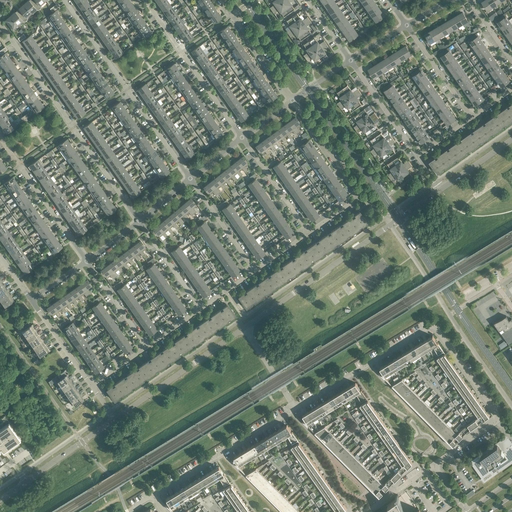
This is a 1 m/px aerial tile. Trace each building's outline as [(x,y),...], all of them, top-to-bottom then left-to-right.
[(40,9),(31,0),(30,0),(27,3),(27,2),(24,4),(31,13),(35,9),(36,10),(37,10),(38,10),(39,10),(40,9),(40,10),(40,9)] [(45,1),(43,0),(31,0),(40,9),(41,8),(41,7),(41,6),(41,5),(40,5),(45,1)] [(282,3),(279,0),(271,0),(275,4),(270,7),(272,10),(282,3)] [(292,0),(286,0),(282,3),(289,13),(294,10),(289,2),(292,0)] [(335,4),(332,0),(330,0),(323,5),(324,5),(327,9),(327,10),(335,4)] [(372,0),(364,6),(365,6),(367,10),(376,4),(375,4),(372,0)] [(492,7),(487,0),(485,0),(482,2),(487,10),(492,7)] [(90,6),(87,2),(80,6),(81,7),(80,8),(83,11),(90,6)] [(133,6),(130,2),(123,7),(126,12),(133,6)] [(211,4),(210,2),(203,7),(206,12),(214,6),(212,3),(211,4)] [(172,7),(169,3),(162,8),(163,9),(162,9),(164,12),(172,7)] [(289,13),(282,3),(272,10),(274,13),(279,10),(284,17),(289,13)] [(31,13),(24,4),(21,7),(22,8),(18,11),(26,21),(27,21),(26,21),(27,20),(27,19),(27,18),(27,17),(27,16),(31,13)] [(338,8),(335,4),(327,10),(327,9),(330,13),(330,14),(338,8)] [(376,4),(367,10),(370,14),(369,14),(378,8),(375,4),(376,4)] [(93,10),(90,6),(83,11),(85,14),(86,15),(93,10)] [(136,11),(133,6),(126,12),(129,16),(136,11)] [(216,9),(214,6),(206,12),(210,17),(217,12),(215,10),(216,9)] [(175,11),(172,7),(164,12),(167,15),(168,16),(175,11)] [(341,12),(338,8),(330,14),(333,18),(333,19),(341,12)] [(378,8),(369,14),(370,14),(373,17),(372,18),(381,12),(378,8)] [(96,14),(93,10),(86,15),(87,16),(86,16),(89,19),(96,14)] [(26,21),(18,11),(14,15),(13,14),(10,16),(17,24),(22,21),(23,22),(24,22),(25,22),(26,21)] [(59,15),(56,11),(48,16),(52,20),(59,15)] [(139,15),(136,11),(129,16),(127,17),(130,21),(139,15)] [(178,15),(175,11),(168,16),(168,17),(170,21),(178,15)] [(218,14),(217,12),(210,17),(213,22),(221,16),(219,13),(218,14)] [(344,17),(341,12),(333,19),(334,18),(337,22),(336,23),(344,17)] [(381,12),(372,18),(373,18),(376,22),(383,16),(381,12)] [(302,20),(297,13),(296,13),(297,14),(292,17),(299,27),(309,20),(307,17),(302,20)] [(457,15),(463,24),(467,21),(463,13),(458,15),(457,15)] [(99,18),(96,14),(89,19),(91,22),(92,23),(99,18)] [(504,14),(496,20),(501,26),(509,20),(504,14)] [(62,19),(59,15),(52,20),(55,24),(62,19)] [(142,19),(139,15),(130,21),(133,25),(135,24),(142,19)] [(180,20),(178,15),(170,21),(173,24),(174,24),(180,20)] [(463,24),(457,15),(458,16),(453,18),(453,17),(458,27),(463,24)] [(17,24),(10,16),(7,19),(8,19),(8,20),(7,21),(9,24),(8,25),(8,24),(8,25),(11,30),(17,24)] [(299,27),(292,17),(287,21),(286,20),(291,28),(286,31),(288,34),(299,27)] [(348,21),(344,17),(336,23),(337,22),(340,27),(339,27),(348,21)] [(458,27),(453,17),(453,18),(449,21),(448,20),(453,29),(458,27)] [(102,22),(99,18),(92,23),(93,24),(92,24),(94,28),(102,22)] [(183,18),(180,20),(174,24),(174,25),(174,26),(176,29),(183,24),(186,22),(183,18)] [(65,23),(62,19),(55,24),(57,29),(65,23)] [(145,23),(142,19),(135,24),(138,28),(145,23)] [(311,23),(309,20),(299,27),(306,37),(311,33),(311,34),(306,26),(311,23)] [(453,29),(448,20),(448,21),(444,24),(443,23),(449,32),(453,29)] [(511,24),(509,20),(501,26),(503,30),(511,24)] [(351,26),(348,21),(339,27),(340,27),(343,31),(342,32),(351,26)] [(105,27),(102,22),(94,28),(97,31),(98,31),(105,27)] [(68,28),(65,23),(57,29),(60,33),(68,28)] [(148,27),(145,23),(138,28),(141,32),(148,27)] [(449,32),(443,23),(444,24),(439,26),(444,35),(449,32)] [(186,28),(183,24),(176,29),(178,32),(179,32),(180,33),(186,28)] [(511,28),(511,24),(503,30),(506,33),(511,28)] [(230,29),(228,26),(220,32),(223,37),(231,32),(229,30),(230,29)] [(354,30),(351,26),(342,32),(343,31),(346,36),(345,36),(354,30)] [(444,35),(439,26),(435,29),(434,28),(439,37),(444,35)] [(108,31),(105,27),(98,31),(99,32),(98,33),(100,36),(108,31)] [(151,31),(148,27),(141,32),(142,34),(141,35),(142,37),(142,38),(153,30),(151,31)] [(306,37),(299,27),(288,34),(291,37),(296,34),(299,39),(301,41),(301,40),(306,37)] [(71,32),(68,28),(60,33),(63,37),(71,32)] [(189,32),(186,28),(180,33),(180,34),(182,37),(189,32)] [(439,37),(434,28),(434,29),(430,32),(429,31),(435,40),(439,37)] [(357,35),(354,30),(345,36),(346,36),(349,40),(357,35)] [(111,35),(108,31),(100,36),(103,39),(104,40),(111,35)] [(435,40),(429,31),(430,32),(425,35),(430,43),(435,40)] [(73,36),(71,32),(63,37),(61,39),(64,43),(73,36)] [(192,37),(189,32),(182,37),(184,41),(185,40),(186,41),(192,37)] [(232,33),(231,32),(223,37),(227,42),(235,36),(233,33),(232,33)] [(481,40),(476,33),(468,39),(473,45),(481,40)] [(34,40),(31,35),(23,41),(23,42),(23,41),(26,45),(34,40)] [(113,39),(111,35),(104,40),(104,41),(106,44),(113,39)] [(76,40),(73,36),(64,43),(67,47),(76,40)] [(237,39),(235,36),(227,42),(230,46),(238,41),(236,40),(237,39)] [(319,44),(314,37),(313,37),(314,37),(309,41),(315,51),(326,44),(324,41),(319,44)] [(116,43),(113,39),(106,44),(109,48),(109,47),(110,48),(116,43)] [(37,44),(34,40),(26,45),(29,49),(29,50),(37,44)] [(80,45),(76,40),(67,47),(70,51),(80,45)] [(483,43),(481,40),(473,45),(475,49),(483,43)] [(239,43),(238,41),(230,46),(234,51),(242,46),(240,43),(239,43)] [(315,51),(309,41),(304,45),(303,44),(308,52),(303,55),(305,58),(315,51)] [(119,48),(116,43),(110,48),(110,49),(112,53),(119,48)] [(486,47),(483,43),(475,49),(478,53),(486,47)] [(40,49),(37,44),(29,50),(30,50),(29,50),(30,50),(32,54),(40,49)] [(328,47),(326,44),(315,51),(322,61),(327,57),(328,58),(328,57),(323,50),(328,47)] [(84,50),(81,46),(71,53),(74,57),(84,50)] [(202,51),(199,46),(192,51),(193,52),(195,56),(202,51)] [(244,49),(242,46),(234,51),(237,56),(245,51),(243,49),(244,49)] [(400,48),(400,49),(406,57),(411,54),(406,46),(401,49),(400,48)] [(489,51),(486,47),(478,53),(480,57),(489,51)] [(120,49),(119,48),(112,53),(115,57),(113,58),(124,51),(124,50),(124,51),(122,48),(120,49)] [(452,54),(448,48),(440,54),(444,60),(452,54)] [(43,53),(40,49),(32,54),(35,58),(36,59),(43,53)] [(406,57),(400,49),(401,49),(396,52),(396,51),(401,60),(406,57)] [(87,54),(84,50),(74,57),(77,61),(79,60),(87,54)] [(205,55),(202,51),(195,56),(197,59),(198,59),(205,55)] [(246,53),(245,51),(237,56),(241,61),(249,56),(247,53),(246,53)] [(322,61),(315,51),(305,58),(307,61),(312,58),(317,65),(318,65),(317,64),(322,61)] [(401,60),(396,51),(396,52),(392,55),(391,54),(397,63),(401,60)] [(491,54),(489,51),(480,57),(483,60),(491,54)] [(8,57),(6,53),(0,56),(0,61),(1,63),(9,58),(9,57),(8,57)] [(46,58),(43,53),(36,59),(39,63),(46,58)] [(89,59),(87,54),(79,60),(82,64),(89,59)] [(397,63),(391,54),(392,55),(387,58),(387,57),(392,66),(397,63)] [(455,58),(452,54),(444,60),(447,64),(455,58)] [(494,58),(491,54),(483,60),(486,64),(494,58)] [(208,59),(205,55),(198,59),(199,60),(199,61),(201,64),(208,59)] [(251,59),(249,56),(241,61),(244,66),(252,61),(250,59),(251,59)] [(392,66),(387,57),(387,58),(383,61),(382,60),(388,69),(392,66)] [(9,58),(1,63),(4,67),(12,62),(9,58)] [(49,62),(46,58),(39,63),(41,67),(42,67),(49,62)] [(457,62),(455,58),(447,64),(449,68),(457,62)] [(496,62),(494,58),(486,64),(488,68),(496,62)] [(92,63),(89,59),(82,64),(85,68),(92,63)] [(211,63),(208,59),(201,64),(203,67),(204,67),(204,68),(211,63)] [(388,69),(382,60),(383,61),(378,64),(378,63),(383,72),(388,69)] [(253,63),(252,61),(244,66),(248,71),(256,65),(254,62),(253,63)] [(15,66),(12,62),(4,67),(7,72),(15,66)] [(53,67),(49,62),(42,67),(42,68),(45,72),(53,67)] [(460,65),(457,62),(449,68),(452,71),(460,65)] [(499,65),(496,62),(488,68),(486,69),(489,73),(491,71),(499,65)] [(95,67),(92,63),(85,68),(88,72),(95,67)] [(176,63),(165,70),(165,71),(166,70),(167,73),(169,72),(170,73),(177,68),(174,64),(176,63)] [(214,67),(211,63),(204,68),(205,69),(204,69),(207,72),(214,67)] [(383,72),(378,63),(377,63),(378,64),(374,67),(373,66),(379,75),(383,72)] [(258,69),(256,65),(248,71),(251,76),(258,71),(257,69),(258,69)] [(463,69),(460,65),(452,71),(454,75),(463,69)] [(501,69),(499,65),(491,71),(493,75),(502,69),(501,69)] [(15,67),(15,66),(7,72),(11,76),(18,71),(16,67),(15,67)] [(379,75),(373,66),(373,67),(369,70),(374,78),(379,75)] [(56,71),(53,67),(45,72),(48,76),(47,76),(48,76),(56,71)] [(98,71),(95,67),(88,72),(91,76),(98,71)] [(217,71),(214,67),(207,72),(209,76),(210,75),(210,76),(217,71)] [(180,72),(177,68),(170,73),(173,78),(180,72)] [(424,74),(420,68),(412,74),(416,80),(424,74)] [(503,68),(501,69),(502,69),(493,75),(496,79),(506,72),(503,68)] [(465,73),(463,69),(454,75),(457,79),(465,73)] [(21,75),(18,71),(11,76),(14,81),(21,75),(21,74),(21,75)] [(59,75),(56,71),(48,76),(48,77),(51,81),(59,75)] [(101,75),(98,71),(91,76),(94,81),(101,75)] [(220,76),(217,71),(210,76),(211,77),(210,77),(213,81),(220,76)] [(260,73),(258,71),(251,76),(255,81),(263,75),(261,72),(260,73)] [(183,77),(180,72),(173,78),(176,82),(183,77)] [(508,75),(506,72),(496,79),(499,82),(508,75)] [(468,76),(465,73),(457,79),(460,82),(468,76)] [(427,78),(424,74),(416,80),(419,83),(427,78)] [(22,76),(21,75),(14,81),(17,85),(25,80),(22,76)] [(62,80),(59,75),(51,81),(54,85),(62,80)] [(104,80),(101,75),(94,81),(97,85),(104,80)] [(265,78),(263,75),(255,81),(258,86),(265,81),(264,79),(265,78)] [(511,79),(508,75),(499,82),(501,86),(511,79)] [(223,80),(220,76),(213,81),(215,84),(216,85),(223,80)] [(470,80),(468,76),(460,82),(462,86),(470,80)] [(186,81),(183,77),(176,82),(179,86),(186,81)] [(429,81),(427,78),(419,83),(421,87),(429,81)] [(27,84),(25,80),(17,85),(20,90),(28,84),(27,84),(28,84),(27,83),(27,84)] [(65,84),(62,80),(54,85),(54,86),(55,86),(57,90),(65,84)] [(107,84),(104,80),(97,85),(100,89),(107,84)] [(473,84),(470,80),(462,86),(465,89),(465,90),(473,84)] [(189,85),(186,81),(179,86),(182,90),(189,85)] [(267,83),(265,81),(258,86),(262,91),(270,85),(267,82),(267,83)] [(432,85),(429,81),(421,87),(424,91),(432,85)] [(227,86),(224,82),(217,86),(218,87),(218,88),(220,91),(227,86)] [(396,89),(391,82),(383,88),(387,95),(396,89)] [(147,83),(136,91),(138,89),(141,94),(148,89),(147,87),(148,86),(147,83)] [(28,85),(28,84),(20,90),(23,94),(31,89),(28,85),(28,84),(28,85)] [(68,89),(65,84),(57,90),(60,93),(60,94),(61,94),(68,89)] [(110,88),(107,84),(100,89),(103,93),(110,88)] [(475,88),(473,84),(465,90),(465,89),(463,90),(466,94),(475,88)] [(192,89),(189,85),(182,90),(184,94),(192,89)] [(272,88),(270,85),(262,91),(265,96),(272,91),(271,89),(272,88)] [(347,85),(342,89),(349,99),(360,92),(357,89),(352,92),(347,85)] [(435,89),(432,85),(424,91),(426,95),(435,89)] [(230,90),(227,86),(220,91),(222,94),(223,94),(223,95),(230,90)] [(113,92),(110,88),(103,93),(106,97),(113,92)] [(478,91),(475,88),(466,94),(468,98),(478,91)] [(33,92),(31,89),(23,94),(26,98),(34,93),(34,92),(33,92)] [(151,93),(148,89),(141,94),(143,97),(144,97),(151,93)] [(195,93),(192,89),(184,94),(183,96),(186,100),(187,98),(195,93)] [(349,99),(342,89),(337,93),(337,92),(342,100),(337,103),(339,106),(349,99)] [(398,92),(396,89),(387,95),(390,98),(398,92)] [(437,92),(435,89),(426,95),(429,98),(437,92)] [(72,94),(69,90),(61,95),(62,96),(65,100),(72,94)] [(233,94),(230,90),(223,95),(224,96),(226,99),(233,94)] [(274,92),(272,91),(265,96),(269,101),(277,95),(274,92)] [(481,95),(478,91),(468,98),(471,102),(481,95)] [(362,95),(360,92),(349,99),(356,109),(361,105),(362,106),(362,105),(357,98),(362,95)] [(401,96),(398,92),(390,98),(393,102),(401,96)] [(440,96),(437,92),(429,98),(432,102),(440,96)] [(34,93),(26,98),(29,103),(37,97),(34,94),(34,93)] [(154,97),(151,93),(144,97),(145,98),(145,99),(147,102),(154,97)] [(198,98),(195,93),(187,98),(190,103),(198,98)] [(75,99),(72,94),(65,100),(67,104),(68,104),(75,99)] [(236,98),(233,94),(226,99),(228,103),(229,102),(229,103),(236,98)] [(483,99),(481,95),(471,102),(474,106),(483,99)] [(403,100),(401,96),(393,102),(395,106),(403,100)] [(442,100),(440,96),(432,102),(434,106),(442,100)] [(40,101),(37,97),(29,103),(32,107),(40,102),(40,101)] [(157,101),(154,97),(147,102),(149,105),(150,105),(150,106),(157,101)] [(239,103),(236,98),(229,103),(230,104),(229,104),(232,108),(239,103)] [(78,103),(75,99),(68,104),(68,105),(71,109),(78,103)] [(202,104),(199,99),(192,104),(195,109),(202,104)] [(356,109),(349,99),(339,106),(341,109),(346,106),(351,113),(352,113),(351,112),(356,109)] [(406,103),(403,100),(395,106),(398,109),(406,103)] [(445,103),(442,100),(434,106),(437,109),(445,103)] [(160,105),(157,101),(150,106),(151,107),(150,107),(153,110),(160,105)] [(40,102),(32,107),(30,108),(34,113),(45,105),(43,102),(41,104),(40,102),(41,102),(40,102)] [(123,106),(120,102),(113,107),(116,111),(123,106)] [(446,102),(445,103),(437,109),(439,113),(449,106),(446,102)] [(82,108),(78,103),(71,109),(74,112),(73,113),(74,113),(82,108)] [(242,107),(239,103),(232,108),(234,111),(235,112),(242,107)] [(409,107),(406,103),(398,109),(400,113),(409,107)] [(205,108),(202,104),(195,109),(198,113),(205,108)] [(163,109),(160,105),(153,110),(155,114),(156,113),(156,114),(163,109)] [(511,105),(508,109),(507,108),(503,111),(510,122),(511,120),(511,105)] [(126,110),(123,106),(116,111),(119,116),(126,110)] [(452,110),(449,106),(439,113),(442,117),(452,110)] [(245,111),(242,107),(235,112),(236,112),(235,113),(238,116),(245,111)] [(411,111),(409,107),(400,113),(403,117),(411,111)] [(85,112),(82,108),(74,113),(74,114),(77,118),(85,112)] [(208,112),(205,108),(198,113),(201,117),(208,112)] [(166,114),(163,109),(156,114),(157,115),(156,115),(159,119),(166,114)] [(364,109),(359,113),(366,123),(376,115),(374,112),(369,116),(364,109)] [(129,115),(126,110),(119,116),(122,120),(129,115)] [(454,113),(452,110),(442,117),(445,120),(454,113)] [(248,115),(245,111),(238,116),(240,119),(241,120),(248,115)] [(414,115),(411,111),(403,117),(406,120),(414,115)] [(510,122),(503,111),(498,114),(499,115),(496,117),(495,116),(491,119),(498,130),(502,127),(502,126),(505,123),(506,125),(510,122)] [(211,116),(208,112),(201,117),(204,121),(211,116)] [(366,123),(359,113),(354,116),(359,123),(354,127),(356,130),(366,123)] [(457,117),(454,113),(445,120),(447,124),(457,117)] [(169,118),(166,114),(159,119),(161,122),(162,123),(169,118)] [(132,119),(129,115),(122,120),(125,124),(132,119)] [(378,118),(376,115),(366,123),(373,133),(378,129),(379,129),(373,122),(378,118)] [(416,118),(414,115),(406,120),(408,124),(416,118)] [(214,120),(211,116),(204,121),(206,126),(214,120)] [(301,125),(295,117),(290,121),(298,133),(300,131),(298,127),(301,125)] [(11,122),(8,118),(0,123),(3,127),(3,128),(11,122)] [(419,122),(416,118),(408,124),(411,127),(411,128),(419,122)] [(135,123),(132,119),(125,124),(128,128),(135,123)] [(498,130),(491,119),(486,122),(487,124),(484,126),(483,125),(479,128),(486,138),(490,135),(490,134),(493,132),(494,133),(498,130)] [(173,124),(170,120),(163,124),(164,125),(164,126),(166,129),(173,124)] [(217,125),(214,120),(206,126),(209,130),(217,125)] [(16,125),(13,121),(11,122),(3,128),(4,128),(3,128),(4,128),(5,129),(3,131),(5,134),(16,125)] [(298,133),(290,121),(284,125),(290,133),(293,131),(295,135),(298,133)] [(95,127),(92,122),(84,127),(87,131),(87,132),(95,127)] [(422,126),(419,122),(411,128),(411,127),(409,128),(412,132),(422,126)] [(138,127),(135,123),(128,128),(130,132),(138,127)] [(373,133),(366,123),(356,130),(358,133),(363,129),(368,137),(368,136),(373,133)] [(176,128),(173,124),(166,129),(168,132),(169,132),(169,133),(176,128)] [(220,129),(217,125),(209,130),(212,134),(220,129)] [(290,133),(284,125),(278,130),(284,138),(284,137),(287,135),(290,139),(292,137),(290,133)] [(424,129),(422,126),(412,132),(414,136),(424,129)] [(98,131),(95,127),(87,132),(87,133),(88,133),(90,136),(98,131)] [(141,131),(138,127),(130,132),(133,136),(141,131)] [(179,132),(176,128),(169,133),(170,134),(172,137),(179,132)] [(486,138),(479,128),(474,131),(475,132),(469,136),(468,135),(467,136),(474,147),(478,144),(478,143),(481,140),(482,142),(486,138)] [(223,133),(220,129),(212,134),(215,138),(223,133)] [(427,133),(424,129),(414,136),(417,140),(427,133)] [(284,138),(278,130),(273,134),(279,142),(279,141),(282,139),(284,143),(287,141),(284,137),(284,138)] [(101,135),(98,131),(90,136),(93,140),(93,141),(93,140),(93,141),(101,135)] [(144,136),(141,131),(133,136),(137,141),(144,136)] [(182,136),(179,132),(172,137),(174,141),(175,140),(175,141),(182,136)] [(384,137),(381,132),(381,133),(376,137),(383,147),(393,139),(389,134),(384,137)] [(429,137),(427,133),(417,140),(420,144),(429,137)] [(279,142),(273,134),(267,138),(273,146),(276,144),(278,147),(281,145),(279,141),(279,142)] [(104,140),(101,135),(93,141),(94,141),(93,141),(94,142),(94,141),(97,145),(104,140)] [(185,141),(182,136),(175,141),(176,142),(175,142),(178,146),(185,141)] [(474,147),(467,136),(465,138),(466,139),(461,142),(460,143),(459,142),(455,145),(462,155),(466,152),(466,151),(469,149),(470,150),(474,147)] [(148,142),(145,137),(138,142),(141,147),(148,142)] [(383,147),(376,137),(371,140),(370,140),(375,147),(370,151),(373,154),(383,147)] [(71,141),(69,138),(57,146),(60,151),(62,150),(70,144),(70,143),(69,144),(69,142),(71,141)] [(273,146),(267,138),(262,142),(268,150),(270,148),(273,151),(276,149),(273,146)] [(395,142),(393,139),(383,147),(390,156),(395,153),(390,146),(395,142)] [(107,144),(104,140),(97,145),(99,149),(100,150),(107,144)] [(313,146),(309,140),(301,146),(305,151),(313,146)] [(188,145),(185,141),(178,146),(180,149),(181,149),(181,150),(188,145)] [(151,146),(148,142),(141,147),(144,151),(151,146)] [(268,150),(262,142),(256,146),(262,154),(265,152),(267,155),(270,153),(268,150)] [(190,143),(188,145),(181,150),(182,150),(181,151),(184,154),(191,149),(193,148),(190,143)] [(70,144),(62,150),(65,154),(73,149),(70,145),(70,144)] [(110,149),(107,144),(100,150),(103,154),(110,149)] [(462,155),(455,145),(450,148),(451,149),(448,151),(447,150),(442,153),(450,164),(454,161),(454,160),(457,157),(458,158),(462,155)] [(154,150),(151,146),(144,151),(147,155),(154,150)] [(317,151),(313,146),(305,151),(308,157),(317,151)] [(390,156),(383,147),(373,154),(375,157),(380,153),(385,161),(385,160),(390,156)] [(76,152),(73,149),(65,154),(68,158),(76,153),(76,152)] [(114,153),(110,149),(103,154),(105,158),(106,158),(106,159),(114,153)] [(194,153),(191,149),(184,154),(186,157),(187,158),(194,153)] [(157,154),(154,150),(147,155),(150,159),(157,154)] [(320,156),(317,151),(308,157),(312,162),(320,156)] [(76,153),(68,158),(67,160),(70,164),(72,163),(79,157),(77,154),(77,153),(76,153)] [(450,164),(442,153),(438,156),(439,157),(436,159),(435,158),(429,162),(438,174),(443,170),(442,168),(445,166),(446,167),(450,164)] [(160,158),(157,154),(150,159),(153,164),(160,158)] [(118,160),(115,155),(108,161),(108,162),(111,165),(118,160)] [(324,162),(320,156),(312,162),(316,168),(324,162)] [(398,157),(393,160),(400,170),(410,163),(408,160),(403,164),(398,156),(397,157),(398,157)] [(82,161),(79,157),(72,163),(75,167),(82,162),(82,161)] [(242,157),(237,161),(243,169),(242,169),(245,172),(248,170),(245,167),(248,164),(242,157)] [(163,163),(160,158),(153,164),(155,168),(163,163)] [(43,163),(40,159),(28,167),(30,170),(32,168),(33,169),(33,170),(41,165),(43,163)] [(122,164),(118,160),(111,165),(113,169),(113,170),(114,169),(114,170),(122,164)] [(400,170),(393,160),(388,164),(387,164),(392,171),(387,175),(389,178),(400,170)] [(243,169),(237,161),(231,165),(237,173),(240,176),(242,174),(240,171),(242,169),(243,169)] [(284,166),(281,161),(273,167),(277,171),(284,166)] [(83,162),(82,162),(75,167),(78,172),(85,166),(83,162)] [(328,167),(324,162),(316,168),(320,173),(328,167)] [(166,167),(163,163),(155,168),(158,172),(166,167)] [(412,166),(410,163),(400,170),(407,180),(412,177),(407,170),(412,166)] [(125,169),(122,164),(114,170),(114,171),(114,170),(117,174),(125,169)] [(44,169),(41,165),(33,170),(33,171),(34,171),(36,174),(44,169)] [(237,173),(231,165),(226,170),(232,177),(232,178),(234,181),(237,179),(234,175),(237,173)] [(88,170),(85,166),(78,172),(81,176),(89,171),(88,170)] [(287,170),(284,166),(277,171),(280,176),(287,170)] [(169,171),(166,167),(158,172),(161,176),(169,171)] [(332,173),(328,167),(320,173),(324,179),(332,173)] [(47,173),(44,169),(36,174),(39,178),(39,179),(39,178),(39,179),(47,173)] [(128,173),(125,169),(117,174),(120,178),(119,178),(120,178),(120,179),(128,173)] [(232,177),(226,170),(220,174),(226,182),(229,185),(232,183),(229,180),(232,178),(232,177)] [(290,175),(287,170),(280,176),(283,180),(290,175)] [(407,180),(400,170),(389,178),(391,181),(396,177),(402,184),(407,180)] [(50,178),(47,173),(39,179),(40,179),(40,180),(40,179),(43,183),(50,178)] [(91,174),(90,173),(83,178),(86,183),(93,178),(91,174),(91,173),(91,174)] [(131,178),(128,173),(120,179),(121,179),(123,183),(131,178)] [(336,178),(332,173),(324,179),(328,184),(336,178)] [(226,182),(220,174),(215,178),(221,186),(223,189),(226,187),(224,184),(226,182)] [(293,179),(290,175),(283,180),(286,184),(293,179)] [(15,182),(13,178),(5,183),(8,188),(16,182),(16,181),(15,182)] [(53,182),(50,178),(43,183),(45,187),(46,188),(53,182)] [(96,181),(93,178),(86,183),(89,187),(97,182),(96,182),(96,181)] [(134,182),(131,178),(123,183),(126,187),(134,182)] [(221,186),(215,178),(210,182),(218,193),(221,191),(218,188),(221,186)] [(340,184),(336,178),(328,184),(331,189),(340,184)] [(259,184),(256,179),(248,184),(252,189),(259,184)] [(296,184),(293,179),(286,184),(289,189),(296,184)] [(16,182),(8,188),(11,192),(19,187),(16,183),(17,183),(16,182)] [(56,187),(53,182),(46,188),(49,192),(56,187)] [(97,182),(89,187),(92,192),(100,186),(97,183),(97,182)] [(137,187),(134,182),(126,187),(127,188),(126,188),(127,188),(129,192),(137,187)] [(218,193),(210,182),(204,187),(210,195),(213,192),(216,195),(218,193)] [(262,188),(259,184),(252,189),(255,193),(262,188)] [(299,188),(296,184),(289,189),(292,193),(299,188)] [(343,189),(340,184),(331,189),(335,195),(343,189)] [(102,190),(100,186),(92,192),(90,193),(93,197),(95,196),(103,191),(103,190),(102,190)] [(22,190),(19,187),(11,192),(14,196),(22,191),(22,190)] [(60,191),(56,187),(49,192),(51,196),(52,196),(52,197),(60,191)] [(140,191),(137,187),(129,192),(130,192),(130,193),(131,194),(129,195),(131,198),(140,191)] [(265,193),(262,188),(255,193),(258,198),(265,193)] [(303,193),(299,188),(292,193),(295,198),(303,193)] [(347,195),(343,189),(335,195),(339,200),(347,195)] [(22,191),(14,196),(18,201),(25,195),(23,192),(23,191),(22,191)] [(103,191),(95,196),(98,201),(106,195),(103,191)] [(64,198),(61,193),(54,199),(54,200),(57,203),(64,198)] [(268,197),(265,193),(258,198),(261,202),(268,197)] [(306,197),(303,193),(295,198),(299,202),(306,197)] [(28,199),(25,195),(18,201),(21,205),(28,200),(28,199)] [(109,199),(106,195),(98,201),(101,205),(109,200),(109,199)] [(271,201),(268,197),(261,202),(264,206),(271,201)] [(309,202),(306,197),(299,202),(302,207),(309,202)] [(68,202),(64,198),(57,203),(59,207),(59,208),(60,207),(60,208),(68,202)] [(190,198),(185,203),(194,213),(196,211),(194,208),(197,206),(190,198)] [(29,200),(28,200),(21,205),(24,210),(31,204),(29,200)] [(109,200),(101,205),(104,209),(112,204),(109,200),(110,200),(109,200)] [(274,206),(271,201),(264,206),(267,211),(274,206)] [(71,207),(68,202),(60,208),(60,209),(60,208),(63,212),(71,207)] [(312,206),(309,202),(302,207),(305,211),(312,206)] [(194,213),(185,203),(180,207),(186,215),(189,212),(192,216),(194,213)] [(34,208),(31,204),(24,210),(27,214),(35,209),(34,208)] [(112,204),(104,209),(108,214),(117,207),(115,204),(113,206),(113,205),(113,204),(112,204)] [(233,208),(230,204),(223,209),(226,214),(233,208)] [(278,210),(274,206),(267,211),(270,215),(278,210)] [(315,210),(312,206),(305,211),(308,215),(311,213),(315,210)] [(74,211),(71,207),(63,212),(66,216),(66,217),(74,211)] [(186,215),(180,207),(174,212),(181,219),(184,217),(186,220),(189,218),(186,215)] [(236,213),(233,208),(226,214),(229,218),(236,213)] [(281,215),(278,210),(270,215),(273,220),(281,215)] [(315,210),(311,213),(308,215),(311,220),(315,218),(318,215),(315,210)] [(360,210),(351,217),(352,217),(347,220),(355,231),(359,228),(360,229),(368,223),(360,210)] [(37,212),(36,211),(29,216),(32,221),(39,216),(37,212),(37,211),(37,212)] [(77,216),(74,211),(66,217),(67,217),(69,221),(77,216)] [(181,219),(174,212),(169,216),(176,224),(176,223),(178,221),(181,224),(184,222),(181,219)] [(239,217),(236,213),(229,218),(232,222),(239,217)] [(284,219),(281,215),(273,220),(277,224),(284,219)] [(42,219),(39,216),(32,221),(35,225),(43,220),(42,220),(43,220),(42,219)] [(80,220),(77,216),(69,221),(72,225),(80,220)] [(176,224),(169,216),(164,221),(170,228),(173,226),(176,229),(178,227),(176,223),(176,224)] [(242,222),(239,217),(232,222),(235,227),(242,222)] [(287,224),(284,219),(277,224),(280,229),(287,224)] [(43,220),(35,225),(38,230),(46,224),(43,221),(43,220)] [(83,225),(80,220),(72,225),(73,226),(72,226),(73,226),(75,230),(83,225)] [(355,231),(347,220),(343,223),(344,225),(340,227),(340,226),(335,229),(343,239),(347,236),(346,235),(349,233),(350,234),(355,231)] [(170,228),(164,221),(159,225),(165,233),(165,232),(168,230),(170,233),(173,231),(170,228)] [(208,226),(205,222),(198,227),(201,231),(208,226)] [(246,226),(242,222),(235,227),(238,231),(246,226)] [(48,228),(46,224),(38,230),(41,234),(49,229),(49,228),(48,228)] [(290,228),(287,224),(280,229),(283,233),(286,231),(290,228)] [(86,229),(83,225),(75,230),(76,230),(76,231),(77,232),(75,233),(77,236),(86,229)] [(165,233),(159,225),(153,230),(160,237),(163,235),(165,238),(168,236),(165,232),(165,233)] [(211,231),(208,226),(201,231),(204,236),(211,231)] [(249,231),(246,226),(238,231),(241,236),(249,231)] [(293,233),(290,228),(286,231),(283,233),(286,238),(290,235),(293,233)] [(49,229),(41,234),(44,239),(52,233),(49,229)] [(343,239),(335,229),(331,232),(332,233),(326,237),(325,236),(323,237),(331,248),(335,245),(334,244),(337,241),(338,243),(343,239)] [(214,235),(211,231),(204,236),(207,240),(214,235)] [(252,235),(249,231),(241,236),(245,240),(252,235)] [(55,237),(52,233),(44,239),(47,243),(55,238),(55,237)] [(13,239),(10,234),(2,239),(3,241),(2,242),(4,245),(13,239)] [(217,239),(214,235),(207,240),(210,245),(217,239)] [(255,240),(252,235),(245,240),(248,245),(255,240)] [(331,248),(323,237),(321,239),(322,240),(316,244),(315,243),(311,246),(319,256),(323,253),(322,252),(325,250),(326,251),(331,248)] [(55,238),(47,243),(51,247),(58,242),(55,238),(56,238),(55,238)] [(16,243),(13,239),(4,245),(7,248),(7,247),(8,249),(16,243)] [(221,244),(217,239),(210,245),(213,249),(221,244)] [(258,244),(255,240),(248,245),(251,249),(258,244)] [(140,241),(134,245),(140,253),(143,256),(145,254),(143,251),(146,249),(140,241)] [(58,242),(51,247),(48,249),(51,254),(63,245),(61,242),(59,244),(59,243),(59,242),(58,242)] [(20,248),(16,243),(8,249),(9,251),(11,254),(20,248)] [(224,248),(221,244),(213,249),(216,253),(224,248)] [(261,248),(258,244),(251,249),(254,253),(258,251),(261,248)] [(140,253),(134,245),(129,249),(135,257),(137,260),(140,258),(137,255),(140,253)] [(182,251),(179,246),(172,251),(175,256),(182,251)] [(319,256),(311,246),(307,249),(308,250),(304,252),(303,251),(299,254),(307,265),(311,262),(310,261),(312,259),(313,258),(314,260),(319,256)] [(23,253),(20,248),(11,254),(13,257),(14,257),(15,258),(23,253)] [(227,253),(224,248),(216,253),(220,258),(227,253)] [(264,253),(261,248),(258,251),(254,253),(257,258),(261,256),(264,253)] [(135,257),(129,249),(123,253),(129,261),(132,265),(134,263),(132,259),(135,257)] [(185,255),(182,251),(175,256),(178,260),(185,255)] [(26,257),(23,253),(15,258),(16,260),(15,260),(18,263),(26,257)] [(129,261),(123,253),(118,258),(124,265),(124,266),(126,269),(129,267),(126,263),(129,261)] [(230,257),(227,253),(220,258),(223,262),(230,257)] [(307,265),(299,254),(295,257),(295,259),(292,261),(291,260),(287,263),(295,273),(299,270),(298,269),(301,267),(302,268),(307,265)] [(188,260),(185,255),(178,260),(181,265),(188,260)] [(29,262),(26,257),(18,263),(20,266),(21,268),(29,262)] [(233,262),(230,257),(223,262),(226,267),(233,262)] [(124,265),(118,258),(112,262),(118,270),(121,273),(123,271),(121,268),(124,266),(124,265)] [(192,264),(188,260),(181,265),(184,269),(192,264)] [(33,267),(29,262),(21,268),(23,269),(22,270),(24,273),(33,267)] [(118,270),(112,262),(107,266),(115,277),(118,275),(115,272),(118,270)] [(236,266),(233,262),(226,267),(229,271),(232,269),(236,266)] [(295,273),(287,263),(283,266),(283,267),(278,271),(277,270),(275,271),(283,282),(287,279),(286,278),(289,275),(290,276),(295,273)] [(157,269),(154,264),(147,269),(150,274),(157,269)] [(195,269),(192,264),(184,269),(187,274),(195,269)] [(115,277),(107,266),(101,270),(107,278),(110,276),(113,279),(115,277)] [(236,266),(232,269),(229,271),(232,276),(236,273),(239,271),(236,266)] [(160,273),(157,269),(150,274),(153,278),(160,273)] [(198,273),(195,269),(187,274),(191,278),(198,273)] [(283,282),(275,271),(273,272),(274,274),(268,278),(267,277),(263,280),(271,290),(275,287),(274,286),(277,284),(278,285),(283,282)] [(163,277),(160,273),(153,278),(156,282),(163,277)] [(201,278),(198,273),(191,278),(194,283),(201,278)] [(167,282),(163,277),(156,282),(159,287),(167,282)] [(204,282),(201,278),(194,283),(197,287),(204,282)] [(87,280),(81,284),(89,295),(92,293),(90,290),(93,288),(87,280)] [(271,290),(263,280),(259,283),(259,284),(258,285),(256,286),(255,285),(251,288),(258,299),(263,296),(262,294),(265,292),(266,293),(271,290)] [(170,286),(167,282),(159,287),(162,291),(170,286)] [(207,286),(204,282),(197,287),(200,291),(204,289),(207,286)] [(89,295),(81,284),(76,288),(81,296),(82,296),(84,294),(87,297),(89,295)] [(128,289),(125,284),(118,289),(121,294),(128,289)] [(173,291),(170,286),(162,291),(166,296),(173,291)] [(210,291),(207,286),(204,289),(200,291),(203,296),(207,294),(210,291)] [(81,296),(76,288),(70,292),(76,300),(79,298),(81,301),(84,299),(82,296),(81,296)] [(258,299),(251,288),(247,291),(246,290),(238,296),(246,309),(255,303),(254,302),(258,299)] [(9,291),(8,289),(6,290),(6,291),(0,294),(0,300),(1,302),(0,302),(1,302),(10,295),(7,292),(9,291)] [(131,293),(128,289),(121,294),(124,298),(131,293)] [(176,295),(173,291),(166,296),(169,300),(176,295)] [(76,300),(70,292),(64,296),(70,304),(73,302),(75,305),(78,303),(76,300)] [(134,298),(131,293),(124,298),(127,303),(134,298)] [(12,296),(11,294),(10,295),(1,302),(2,303),(4,307),(13,300),(11,297),(12,296)] [(179,300),(176,295),(169,300),(172,305),(179,300)] [(70,304),(64,296),(59,300),(64,308),(65,308),(67,306),(70,309),(73,307),(70,304)] [(138,302),(134,298),(127,303),(130,307),(138,302)] [(64,308),(59,300),(53,304),(59,312),(62,310),(64,313),(67,311),(65,308),(64,308)] [(182,304),(179,300),(172,305),(175,309),(178,307),(182,304)] [(103,307),(100,302),(93,307),(96,312),(103,307)] [(141,307),(138,302),(130,307),(134,312),(141,307)] [(228,303),(219,309),(220,310),(211,316),(212,317),(209,320),(208,318),(203,322),(211,332),(215,329),(215,328),(218,326),(219,327),(227,321),(228,321),(236,315),(228,303)] [(59,312),(53,304),(47,308),(53,316),(56,314),(58,317),(61,315),(59,312)] [(182,304),(178,307),(175,309),(178,314),(182,311),(185,309),(182,304)] [(106,311),(103,307),(96,312),(99,316),(106,311)] [(144,311),(141,307),(134,312),(137,316),(144,311)] [(109,315),(106,311),(99,316),(102,321),(109,315)] [(147,316),(144,311),(137,316),(140,321),(147,316)] [(113,320),(109,315),(102,321),(105,325),(113,320)] [(150,320),(147,316),(140,321),(143,325),(150,320)] [(502,319),(494,323),(509,345),(511,342),(511,319),(511,318),(509,320),(506,316),(502,319)] [(116,324),(113,320),(105,325),(108,329),(116,324)] [(153,324),(150,320),(143,325),(146,329),(150,327),(153,324)] [(78,327),(74,322),(64,329),(68,334),(76,328),(78,327)] [(211,332),(203,322),(199,325),(200,326),(194,330),(193,329),(191,330),(199,341),(203,338),(203,336),(206,334),(207,335),(211,332)] [(34,326),(33,324),(30,326),(22,332),(23,333),(25,337),(34,330),(32,327),(34,326)] [(119,329),(116,324),(108,329),(112,334),(119,329)] [(156,329),(153,324),(150,327),(146,329),(149,334),(153,332),(156,329)] [(80,334),(76,328),(68,334),(72,340),(80,334)] [(37,331),(36,329),(34,330),(25,337),(26,338),(29,342),(38,335),(36,332),(37,331)] [(122,333),(119,329),(112,334),(115,338),(122,333)] [(199,341),(191,330),(190,331),(191,332),(185,337),(184,335),(179,339),(187,349),(191,346),(191,345),(194,343),(195,344),(199,341)] [(125,338),(122,333),(115,338),(118,343),(125,338)] [(41,336),(40,334),(38,335),(29,342),(30,343),(32,346),(32,347),(41,340),(39,337),(41,336)] [(84,339),(80,334),(72,340),(76,345),(84,339)] [(433,336),(432,336),(428,338),(433,347),(439,344),(433,336)] [(128,342),(125,338),(118,343),(121,347),(125,345),(128,342)] [(433,347),(428,338),(424,341),(429,350),(433,347)] [(44,341),(43,339),(41,340),(32,347),(33,348),(36,351),(35,351),(36,352),(45,345),(42,342),(44,341)] [(88,345),(84,339),(76,345),(80,350),(88,345)] [(187,349),(179,339),(175,342),(176,343),(173,345),(172,344),(167,347),(175,358),(179,354),(179,353),(182,351),(183,352),(187,349)] [(429,350),(424,341),(419,344),(425,352),(429,350)] [(131,347),(128,342),(125,345),(121,347),(124,352),(128,349),(131,347)] [(47,346),(46,344),(45,345),(36,352),(36,353),(37,353),(39,356),(39,357),(48,350),(48,349),(46,347),(47,346)] [(425,352),(419,344),(415,346),(420,355),(425,352)] [(444,352),(439,344),(433,347),(438,355),(444,352)] [(92,350),(88,345),(80,350),(83,356),(92,350)] [(420,355),(415,346),(411,349),(416,358),(420,355)] [(175,358),(167,347),(163,350),(164,351),(161,353),(160,352),(155,355),(163,366),(167,363),(166,362),(170,360),(171,361),(175,358)] [(416,358),(411,349),(406,352),(412,360),(416,358)] [(96,355),(92,350),(83,356),(87,361),(96,355)] [(412,360),(406,352),(402,354),(407,363),(412,360)] [(437,359),(440,363),(448,358),(445,353),(437,359)] [(407,363),(402,354),(398,357),(403,366),(407,363)] [(99,361),(96,355),(87,361),(91,367),(99,361)] [(163,366),(155,355),(151,359),(152,360),(146,364),(145,363),(143,364),(151,375),(155,371),(154,370),(158,368),(159,369),(163,366)] [(403,366),(398,357),(393,360),(398,368),(403,366)] [(451,362),(448,358),(440,363),(443,368),(451,362)] [(398,368),(393,360),(389,362),(394,371),(398,368)] [(103,366),(99,361),(91,367),(95,372),(103,366)] [(394,371),(389,362),(384,365),(390,374),(394,371)] [(454,366),(451,362),(443,368),(446,372),(454,366)] [(151,375),(143,364),(142,365),(142,366),(137,370),(136,369),(131,372),(139,383),(143,380),(142,379),(146,376),(146,378),(151,375)] [(390,374),(384,365),(380,368),(382,371),(379,373),(379,372),(379,373),(390,384),(391,384),(382,376),(384,375),(385,376),(390,374)] [(457,370),(454,366),(446,372),(449,376),(457,370)] [(460,374),(457,370),(449,376),(452,380),(460,374)] [(139,383),(131,372),(127,375),(128,377),(125,379),(124,378),(119,381),(127,391),(131,388),(130,387),(134,385),(134,386),(139,383)] [(69,376),(68,374),(65,375),(57,381),(58,383),(60,386),(69,380),(67,377),(69,376)] [(463,378),(460,374),(452,380),(455,384),(463,378)] [(466,383),(463,378),(455,384),(458,388),(466,383)] [(72,381),(71,379),(69,380),(60,386),(61,388),(64,391),(73,385),(71,382),(72,381)] [(392,386),(397,391),(398,392),(406,384),(402,380),(392,386)] [(127,391),(119,381),(115,384),(114,383),(106,389),(114,401),(123,395),(122,395),(127,391)] [(75,386),(75,383),(73,385),(64,391),(65,393),(67,396),(76,390),(74,387),(75,386)] [(356,383),(353,384),(351,386),(356,394),(361,391),(361,390),(360,391),(357,386),(358,386),(356,383)] [(469,387),(466,383),(458,388),(460,393),(469,387)] [(410,387),(406,384),(398,392),(402,396),(410,387)] [(356,394),(351,386),(347,388),(352,397),(356,394)] [(414,391),(410,387),(402,396),(405,399),(414,391)] [(472,391),(469,387),(460,393),(463,397),(472,391)] [(79,390),(78,388),(76,390),(67,396),(68,398),(70,401),(71,401),(80,395),(77,392),(79,390)] [(352,397),(347,388),(342,391),(347,399),(352,397)] [(347,399),(342,391),(338,394),(343,402),(347,399)] [(367,399),(361,391),(356,394),(361,402),(367,399)] [(417,395),(414,391),(405,399),(409,403),(417,395)] [(475,395),(472,391),(463,397),(466,401),(475,395)] [(82,395),(81,393),(80,395),(71,401),(71,403),(72,402),(74,406),(83,400),(83,399),(81,396),(82,395)] [(343,402),(338,394),(334,396),(339,405),(343,402)] [(421,398),(417,395),(409,403),(413,406),(421,398)] [(478,399),(475,395),(466,401),(469,405),(478,399)] [(339,405),(334,396),(329,399),(334,407),(339,405)] [(424,402),(421,398),(413,406),(416,410),(424,402)] [(334,407),(329,399),(325,402),(330,410),(334,407)] [(480,404),(478,399),(469,405),(472,409),(480,404)] [(360,406),(363,410),(371,405),(368,400),(360,406)] [(330,410),(325,402),(320,404),(326,413),(330,410)] [(428,405),(424,402),(416,410),(420,414),(428,405)] [(326,413),(320,404),(316,407),(321,415),(326,413)] [(483,408),(480,404),(472,409),(475,413),(483,408)] [(374,409),(371,405),(363,410),(366,415),(374,409)] [(432,409),(428,405),(420,414),(424,417),(432,409)] [(321,415),(316,407),(312,410),(317,418),(321,415)] [(486,412),(483,408),(475,413),(478,418),(479,417),(486,412)] [(377,413),(374,409),(366,415),(369,419),(377,413)] [(435,413),(432,409),(424,417),(427,421),(435,413)] [(317,418),(312,410),(307,412),(313,421),(317,418)] [(313,421),(307,412),(303,415),(305,419),(303,421),(302,420),(313,431),(306,424),(307,423),(308,424),(313,421)] [(489,416),(486,412),(479,417),(482,422),(489,416)] [(380,417),(377,413),(369,419),(372,423),(380,417)] [(439,416),(435,413),(427,421),(431,424),(439,416)] [(443,420),(439,416),(431,424),(435,428),(443,420)] [(383,421),(380,417),(372,423),(375,427),(383,421)] [(482,422),(479,417),(478,418),(471,422),(475,427),(482,422)] [(446,423),(443,420),(435,428),(438,432),(446,423)] [(386,426),(383,421),(375,427),(378,431),(386,426)] [(475,427),(471,422),(463,428),(462,429),(466,433),(467,432),(475,427)] [(0,448),(1,448),(3,451),(4,451),(20,440),(9,423),(0,429),(0,448)] [(450,427),(446,423),(438,432),(442,435),(450,427)] [(287,425),(286,425),(282,428),(288,436),(287,436),(287,437),(293,433),(287,425)] [(389,430),(386,426),(378,431),(380,436),(389,430)] [(329,431),(325,427),(315,433),(321,439),(329,431)] [(454,431),(450,427),(442,435),(445,439),(454,431)] [(288,436),(282,428),(278,430),(283,439),(287,436),(288,436)] [(466,433),(462,429),(457,434),(456,436),(459,440),(466,433)] [(283,439),(278,430),(274,433),(279,441),(283,439)] [(392,434),(389,430),(380,436),(383,440),(392,434)] [(333,435),(329,431),(321,439),(325,443),(333,435)] [(457,434),(454,431),(445,439),(449,442),(456,436),(457,434)] [(279,441),(274,433),(269,436),(274,444),(279,441)] [(298,441),(293,433),(287,437),(292,444),(298,441)] [(395,438),(392,434),(383,440),(386,444),(395,438)] [(336,438),(333,435),(325,443),(328,446),(336,438)] [(274,444),(269,436),(265,438),(270,447),(274,444)] [(459,440),(456,436),(449,442),(453,446),(459,440)] [(270,447),(265,438),(261,441),(266,449),(270,447)] [(340,442),(336,438),(328,446),(332,450),(340,442)] [(398,442),(395,438),(386,444),(389,448),(398,442)] [(510,444),(505,438),(487,450),(488,451),(472,463),(479,474),(482,478),(491,472),(500,465),(503,468),(505,467),(511,461),(511,446),(511,447),(509,445),(510,444)] [(266,449),(261,441),(256,443),(261,452),(266,449)] [(302,447),(299,442),(291,448),(294,452),(302,447)] [(344,445),(340,442),(332,450),(335,454),(344,445)] [(400,447),(398,442),(389,448),(392,452),(400,447)] [(261,452),(256,443),(252,446),(257,455),(261,452)] [(347,449),(344,445),(335,454),(339,457),(347,449)] [(257,455),(252,446),(247,449),(253,457),(257,455)] [(305,451),(302,447),(294,452),(297,457),(305,451)] [(403,451),(400,447),(392,452),(395,456),(403,451)] [(253,457),(247,449),(243,452),(248,460),(253,457)] [(351,453),(347,449),(339,457),(343,461),(351,453)] [(308,455),(305,451),(297,457),(300,461),(308,455)] [(406,455),(403,451),(395,456),(398,461),(406,455)] [(248,460),(243,452),(239,454),(244,463),(248,460)] [(354,456),(351,453),(343,461),(346,464),(354,456)] [(244,463),(239,454),(234,457),(236,460),(233,462),(244,473),(245,473),(236,465),(238,464),(239,466),(244,463)] [(311,459),(308,455),(300,461),(303,465),(311,459)] [(409,459),(406,455),(398,461),(402,466),(407,462),(406,461),(409,459)] [(358,460),(354,456),(346,464),(350,468),(358,460)] [(314,463),(311,459),(303,465),(306,469),(314,463)] [(412,463),(409,459),(406,461),(407,462),(402,466),(401,467),(405,471),(412,463)] [(362,463),(358,460),(350,468),(354,472),(362,463)] [(317,467),(314,463),(306,469),(309,473),(317,467)] [(365,467),(362,463),(354,472),(357,475),(365,467)] [(218,467),(215,468),(214,469),(219,478),(224,475),(224,474),(223,475),(220,470),(218,467)] [(320,472),(317,467),(309,473),(312,477),(320,472)] [(369,471),(365,467),(357,475),(361,479),(369,471)] [(405,471),(401,467),(394,474),(398,478),(405,471)] [(219,478),(214,469),(209,472),(214,481),(219,478),(219,479),(219,478)] [(260,473),(256,469),(246,475),(252,481),(260,473)] [(373,474),(369,471),(361,479),(365,482),(373,474)] [(214,481),(209,472),(205,475),(210,483),(214,481)] [(323,476),(320,472),(312,477),(315,482),(323,476)] [(264,477),(260,473),(252,481),(256,485),(264,477)] [(376,478),(373,474),(365,482),(368,486),(376,478)] [(398,478),(394,474),(388,480),(392,484),(398,478)] [(210,483),(205,475),(201,477),(206,486),(210,483)] [(229,483),(224,475),(219,478),(224,486),(229,483)] [(326,480),(323,476),(315,482),(318,486),(326,480)] [(206,486),(201,477),(196,480),(201,489),(206,486)] [(268,480),(264,477),(256,485),(259,488),(268,480)] [(380,481),(376,478),(368,486),(372,490),(380,481)] [(201,489),(196,480),(192,483),(197,491),(201,489)] [(271,484),(268,480),(259,488),(263,492),(271,484)] [(329,484),(326,480),(318,486),(321,490),(329,484)] [(392,484),(388,480),(383,485),(384,485),(382,487),(386,490),(392,484)] [(384,485),(383,485),(380,481),(372,490),(375,493),(382,487),(384,485)] [(197,491),(192,483),(187,485),(193,494),(197,491)] [(231,485),(231,484),(222,490),(226,494),(234,489),(231,485)] [(275,487),(271,484),(263,492),(267,496),(275,487)] [(332,488),(329,484),(321,490),(324,494),(332,488)] [(193,494),(187,485),(183,488),(188,497),(193,494)] [(278,491),(275,487),(267,496),(270,499),(278,491)] [(386,490),(382,487),(375,493),(379,497),(386,490)] [(188,497),(183,488),(179,491),(184,499),(188,497)] [(335,493),(332,488),(324,494),(326,498),(335,493)] [(237,493),(234,489),(226,494),(228,499),(237,493)] [(184,499),(179,491),(174,493),(180,502),(184,499)] [(282,495),(278,491),(270,499),(274,503),(282,495)] [(180,502),(174,493),(170,496),(175,505),(180,502)] [(240,497),(237,493),(228,499),(231,503),(240,497)] [(338,497),(335,493),(326,498),(329,503),(338,497)] [(286,498),(282,495),(274,503),(278,506),(286,498)] [(175,505),(170,496),(165,499),(168,503),(165,505),(165,504),(172,511),(168,508),(170,507),(171,508),(175,505)] [(243,501),(240,497),(231,503),(234,507),(243,501)] [(341,501),(338,497),(329,503),(332,507),(341,501)] [(406,511),(399,497),(388,505),(391,511),(422,511),(420,509),(416,511),(406,511)] [(289,502),(286,498),(278,506),(281,510),(289,502)] [(245,505),(243,501),(234,507),(237,511),(245,505)] [(344,505),(341,501),(332,507),(336,511),(341,508),(340,507),(344,505)] [(286,511),(293,505),(289,502),(281,510),(283,511),(286,511)]
